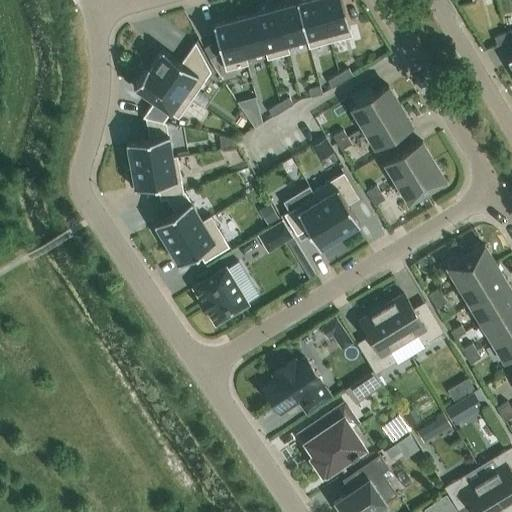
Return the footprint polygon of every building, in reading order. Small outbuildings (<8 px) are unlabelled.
[(318,0),(298,0),(296,1),(309,47),(330,41),(318,0)] [(341,0),(318,0),(330,41),(351,35),(341,0)] [(296,1),(275,6),(288,52),(289,52),(286,43),(305,38),(308,47),(309,47),(296,1)] [(275,6),(254,12),(267,58),(288,52),(275,6)] [(254,12),(234,18),(246,64),(247,63),(244,54),(264,49),(266,58),(267,58),(254,12)] [(246,64),(234,18),(212,24),(225,70),(246,64)] [(508,40),(505,32),(493,37),(496,44),(508,40)] [(146,66),(191,98),(210,70),(195,41),(180,61),(161,48),(148,67),(146,66)] [(146,66),(132,86),(153,100),(142,116),(144,117),(163,121),(169,112),(177,117),(191,98),(146,66)] [(348,67),(337,74),(342,81),(352,74),(348,67)] [(342,81),(337,74),(327,80),(331,87),(342,81)] [(319,85),(308,88),(310,96),(321,93),(319,85)] [(363,126),(399,104),(388,85),(351,107),(363,126)] [(288,96),(278,102),(282,109),(292,103),(288,96)] [(282,109),(278,102),(268,109),(272,116),(282,109)] [(411,123),(399,104),(363,126),(374,145),(411,123)] [(144,117),(148,137),(125,141),(130,164),(176,156),(176,155),(172,156),(166,122),(163,121),(144,117)] [(332,135),(336,142),(346,136),(342,129),(332,135)] [(351,143),(346,136),(336,142),(340,149),(351,143)] [(396,181),(433,159),(421,140),(385,162),(396,181)] [(159,200),(165,197),(183,190),(176,156),(130,164),(130,168),(127,169),(130,185),(133,185),(134,187),(156,183),(159,200)] [(396,181),(407,200),(444,178),(433,159),(396,181)] [(339,235),(359,223),(347,203),(358,197),(343,171),(312,190),(314,194),(339,235)] [(369,197),(380,191),(376,184),(365,190),(369,197)] [(319,247),(339,235),(314,194),(313,195),(311,191),(312,190),(309,187),(284,202),(288,210),(283,213),(296,234),(307,228),(319,247)] [(184,190),(183,190),(165,197),(173,211),(153,222),(165,243),(210,216),(210,215),(202,220),(184,190)] [(380,191),(369,197),(374,204),(384,198),(380,191)] [(272,222),(283,216),(274,201),(263,207),(272,222)] [(203,261),(229,246),(210,216),(165,243),(178,263),(197,251),(203,261)] [(268,249),(290,235),(281,221),(259,234),(268,249)] [(458,284),(494,262),(483,243),(447,265),(458,284)] [(469,302),(506,280),(494,262),(458,284),(469,302)] [(214,322),(247,302),(225,266),(192,286),(200,298),(198,299),(205,310),(206,309),(214,322)] [(511,290),(506,280),(469,302),(481,321),(511,302),(511,290)] [(431,300),(442,294),(438,287),(427,293),(431,300)] [(381,306),(402,341),(415,332),(422,343),(443,331),(428,307),(416,314),(403,292),(381,306)] [(442,294),(431,300),(436,307),(446,301),(442,294)] [(511,302),(481,321),(492,340),(511,327),(511,302)] [(388,349),(402,341),(381,306),(359,319),(372,341),(360,348),(374,372),(395,360),(388,349)] [(335,316),(320,327),(327,338),(343,327),(335,316)] [(464,331),(460,324),(450,330),(454,337),(464,331)] [(511,327),(492,340),(503,358),(511,353),(511,327)] [(461,349),(465,356),(476,349),(471,342),(461,349)] [(480,356),(476,349),(465,356),(469,363),(480,356)] [(322,382),(305,357),(296,363),(293,358),(273,372),(276,376),(262,385),(279,410),(299,397),(307,409),(328,394),(321,383),(322,382)] [(345,388),(355,402),(381,384),(372,370),(345,388)] [(472,375),(451,387),(457,398),(478,386),(472,375)] [(461,400),(447,408),(454,421),(468,413),(461,400)] [(496,406),(500,413),(510,407),(506,400),(496,406)] [(312,456),(322,471),(325,469),(326,471),(350,455),(351,456),(358,451),(357,450),(362,446),(347,423),(353,418),(344,404),(307,428),(313,436),(306,441),(307,442),(305,443),(313,455),(312,456)] [(511,409),(510,407),(500,413),(504,420),(511,415),(511,409)] [(425,424),(416,429),(422,440),(431,435),(425,424)] [(396,456),(420,446),(415,434),(391,444),(396,456)] [(491,457),(498,467),(484,476),(505,511),(511,506),(511,444),(491,457)] [(379,454),(352,472),(360,484),(332,503),(337,511),(368,511),(396,493),(381,471),(387,467),(379,454)] [(503,511),(505,511),(484,476),(470,484),(463,473),(443,486),(457,509),(469,502),(474,511),(503,511)]
